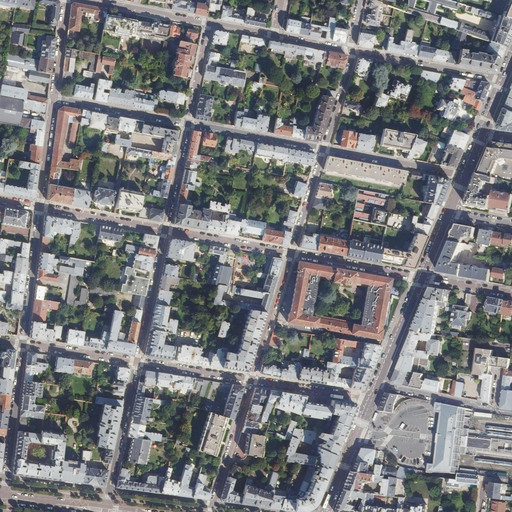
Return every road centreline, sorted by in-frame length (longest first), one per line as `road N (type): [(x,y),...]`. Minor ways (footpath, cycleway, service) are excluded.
road 1 (residential): [(354,439),(407,452),(421,445),(423,422),(412,413),(381,435),(357,431)]
road 2 (residential): [(3,497),(22,343)]
road 3 (residential): [(504,79),(352,52)]
road 4 (residential): [(136,361),(105,511)]
road 5 (residential): [(323,150),(463,176)]
road 6 (residential): [(187,124),(323,150)]
road 7 (residential): [(52,99),(187,124)]
road 8 (residential): [(210,511),(251,380)]
road 9 (residential): [(22,343),(38,207)]
road 10 (residential): [(289,254),(421,278)]
road 11 (residential): [(164,230),(136,361)]
road 12 (residential): [(251,380),(289,254)]
road 13 (residential): [(38,207),(164,230)]
road 14 (residential): [(164,230),(289,254)]
road 15 (residential): [(209,23),(89,0)]
road 16 (residential): [(371,399),(251,380)]
